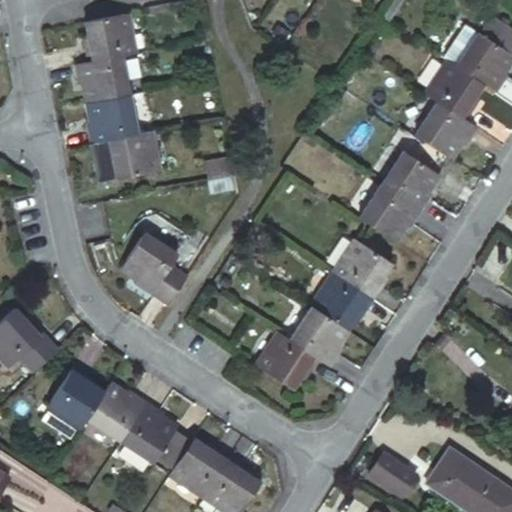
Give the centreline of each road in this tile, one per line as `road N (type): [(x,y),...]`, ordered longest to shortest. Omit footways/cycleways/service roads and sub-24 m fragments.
road 1 (residential): [(323,462),(98,315),(70,272),(39,128)]
road 2 (residential): [(323,462),(511,166)]
road 3 (residential): [(39,128),(16,0)]
